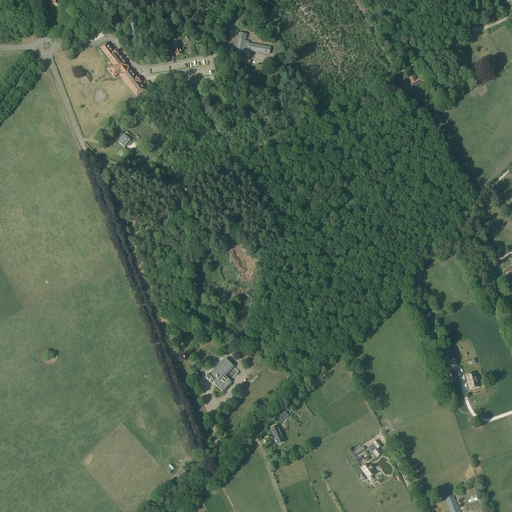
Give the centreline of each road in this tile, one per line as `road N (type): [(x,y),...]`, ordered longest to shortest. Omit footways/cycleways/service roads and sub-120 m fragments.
road 1 (unknown): [(511,14),(197,183),(161,187),(107,166)]
road 2 (track): [(212,475),(511,166)]
road 3 (track): [(86,153),(153,330)]
road 4 (track): [(153,330),(212,475)]
road 5 (residential): [(47,54),(86,153),(107,166)]
road 6 (unclassified): [(511,323),(465,212)]
